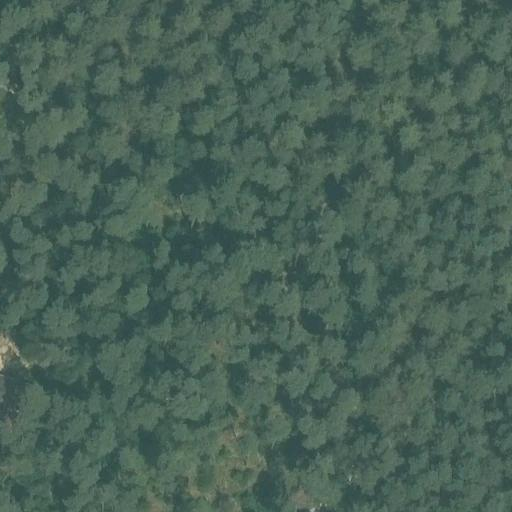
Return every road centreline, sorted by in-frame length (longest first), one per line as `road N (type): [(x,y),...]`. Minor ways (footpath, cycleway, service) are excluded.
road 1 (track): [(0,71),(220,191),(347,236),(372,275),(348,418),(348,489)]
road 2 (track): [(327,511),(511,319)]
